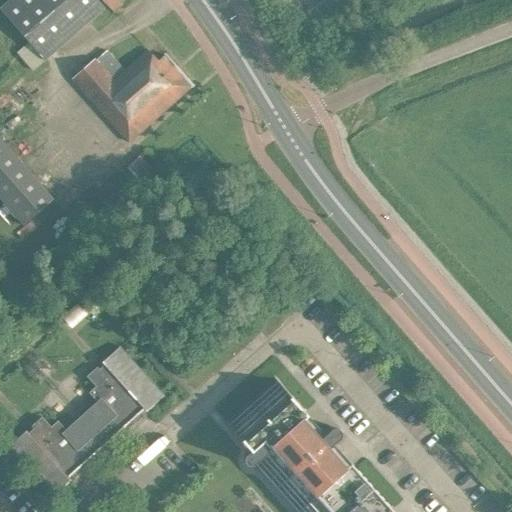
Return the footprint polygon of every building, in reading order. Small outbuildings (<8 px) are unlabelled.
[(44,60),(104,7),(97,0),(8,0),(0,7),(0,9),(32,46),(44,60)] [(100,0),(112,12),(124,0),(100,0)] [(71,78),(129,142),(192,85),(164,54),(157,61),(147,49),(124,70),(105,49),(94,58),(93,57),(71,78)] [(0,201),(22,226),(53,199),(0,137),(0,201)] [(132,418),(143,409),(146,411),(164,395),(163,394),(162,395),(119,347),(120,347),(119,346),(101,362),(104,364),(98,369),(96,366),(86,376),(95,386),(88,392),(98,402),(66,431),(57,420),(50,426),(41,416),(31,426),(33,428),(28,433),(25,430),(8,446),(8,447),(9,446),(52,494),(51,495),(52,495),(70,479),(67,477),(68,476),(79,467),(81,469),(94,458),(92,455),(119,430),(122,433),(135,421),(132,418)] [(393,511),(390,508),(355,468),(354,468),(334,444),(340,439),(340,438),(341,437),(342,435),(342,434),(341,433),(341,431),(340,430),(339,429),(338,429),(336,428),(335,428),(334,428),(332,429),(331,429),(325,435),(316,426),(304,411),(273,377),(272,378),(282,389),(260,410),(249,398),(248,399),(259,411),(237,431),(226,419),(224,421),(247,447),(248,447),(251,451),(247,455),(246,456),(245,457),(245,458),(245,459),(245,461),(245,462),(246,463),(247,464),(248,465),(249,466),(250,466),(251,466),(253,466),(254,465),(255,464),(256,464),(259,461),(305,511),(393,511)]
